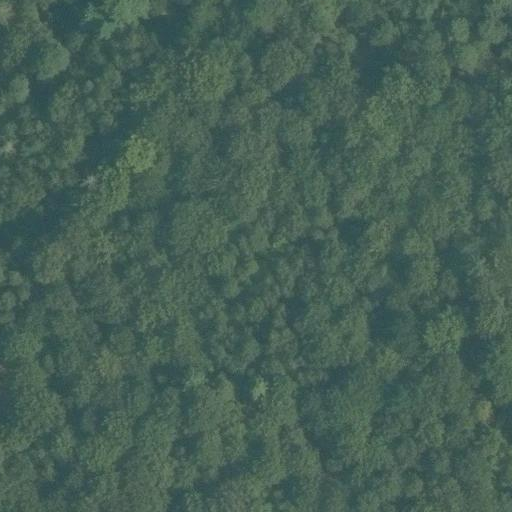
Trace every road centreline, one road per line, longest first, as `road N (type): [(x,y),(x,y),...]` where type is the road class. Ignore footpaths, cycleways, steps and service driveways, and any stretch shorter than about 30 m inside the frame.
road 1 (unknown): [(511,71),(201,0)]
road 2 (unknown): [(99,0),(38,39),(0,81)]
